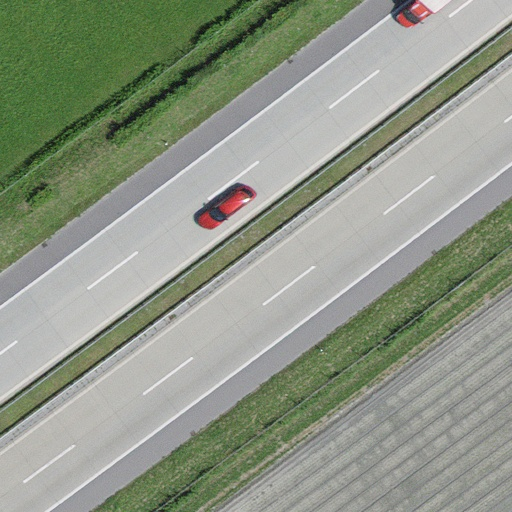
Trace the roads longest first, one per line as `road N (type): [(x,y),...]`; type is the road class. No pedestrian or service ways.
road 1 (motorway): [(0,490),(511,114)]
road 2 (motorway): [(473,0),(0,347)]
